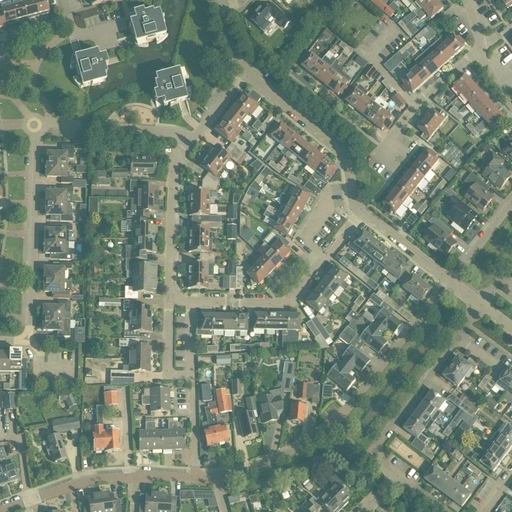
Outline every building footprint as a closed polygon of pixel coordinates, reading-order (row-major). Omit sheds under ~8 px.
[(1,0),(0,0),(0,8),(0,11),(1,11),(6,29),(12,22),(16,21),(11,3),(5,4),(2,2),(1,0)] [(9,0),(11,3),(16,21),(19,20),(20,22),(27,20),(21,0),(9,0)] [(37,15),(33,0),(21,0),(27,20),(35,18),(34,16),(37,15)] [(50,14),(49,12),(45,0),(33,0),(37,15),(41,14),(42,16),(50,14)] [(414,13),(416,16),(434,0),(418,0),(412,6),(416,11),(414,13)] [(442,9),(434,0),(416,16),(421,21),(427,15),(430,19),(442,9)] [(355,3),(348,9),(359,21),(366,15),(355,3)] [(384,3),(380,9),(384,13),(389,7),(384,3)] [(263,4),(250,19),(259,27),(258,28),(264,33),(275,20),(284,29),(291,21),(273,4),(269,9),(263,4)] [(396,12),(389,7),(384,13),(391,18),(396,12)] [(133,35),(135,43),(135,44),(146,41),(146,43),(156,40),(155,38),(165,36),(163,27),(164,26),(163,17),(160,18),(159,12),(153,14),(152,11),(144,13),(143,10),(136,12),(138,18),(129,20),(131,26),(128,27),(132,35),(133,35)] [(398,24),(402,29),(406,26),(401,21),(398,24)] [(296,23),(286,34),(293,40),(302,29),(296,23)] [(407,34),(411,31),(406,26),(402,29),(407,34)] [(333,34),(326,29),(323,34),(329,39),(333,34)] [(425,29),(420,34),(423,37),(428,32),(425,29)] [(453,36),(444,44),(455,55),(464,47),(460,44),(462,42),(458,37),(456,39),(453,36)] [(455,55),(444,44),(440,39),(432,47),(446,63),(455,55)] [(409,44),(403,49),(406,52),(412,47),(409,44)] [(347,47),(342,53),(348,57),(353,51),(347,47)] [(438,71),(446,63),(432,47),(423,55),(438,71)] [(91,51),(83,54),(83,55),(74,58),(77,68),(75,68),(78,78),(79,77),(82,88),(88,86),(91,85),(91,86),(100,85),(100,83),(106,81),(103,72),(106,71),(104,66),(108,65),(106,59),(100,60),(97,51),(92,53),(91,51)] [(302,67),(311,74),(321,62),(311,54),(309,57),(307,55),(302,61),(305,63),(302,67)] [(423,55),(415,62),(419,67),(429,78),(438,71),(423,55)] [(320,81),(334,64),(337,60),(333,58),(331,61),(325,56),(321,62),(311,74),(320,81)] [(359,65),(364,68),(368,63),(363,60),(359,65)] [(334,64),(320,81),(329,89),(343,71),(334,64)] [(369,79),(377,70),(370,65),(363,75),(369,79)] [(419,67),(410,74),(421,86),(429,78),(419,67)] [(156,92),(153,93),(155,99),(161,98),(163,107),(169,105),(170,108),(178,104),(178,103),(187,100),(184,90),(186,90),(183,80),(181,81),(178,71),(170,73),(169,72),(160,73),(161,75),(155,77),(157,83),(154,84),(156,92)] [(342,73),(329,89),(338,96),(341,92),(344,94),(348,88),(346,86),(350,80),(342,73)] [(421,86),(410,74),(402,82),(404,85),(402,87),(406,92),(408,90),(412,94),(421,86)] [(460,95),(473,84),(465,75),(453,86),(460,95)] [(382,83),(386,88),(390,85),(385,80),(382,83)] [(480,92),(473,84),(460,95),(468,103),(480,92)] [(349,98),(346,102),(355,109),(365,97),(368,93),(359,85),(356,90),(353,92),(351,90),(350,90),(346,96),(349,98)] [(391,93),(395,90),(390,85),(386,88),(391,93)] [(443,90),(434,101),(439,105),(442,101),(441,100),(446,93),(443,90)] [(243,95),(236,105),(248,115),(249,114),(251,116),(258,107),(256,105),(261,99),(252,91),(247,98),(243,95)] [(488,101),(480,92),(468,103),(476,112),(488,101)] [(400,109),(406,103),(398,94),(392,100),(400,109)] [(365,97),(355,109),(364,116),(374,104),(378,99),(374,96),(370,101),(365,97)] [(374,104),(364,116),(373,124),(383,111),(388,105),(379,98),(378,99),(374,104)] [(383,111),(373,124),(382,131),(385,127),(388,129),(393,124),(390,121),(392,118),(389,116),(397,106),(392,100),(388,105),(383,111)] [(496,109),(488,101),(476,112),(483,120),(496,109)] [(459,114),(467,111),(464,103),(456,107),(459,114)] [(241,123),(248,115),(236,105),(229,113),(241,123)] [(503,118),(496,109),(483,120),(491,129),(503,118)] [(427,143),(448,116),(442,111),(438,116),(432,111),(417,129),(423,134),(420,138),(427,143)] [(229,113),(222,122),(238,135),(242,131),(238,128),(241,123),(229,113)] [(266,129),(274,119),(269,115),(261,126),(266,129)] [(238,135),(222,122),(214,131),(227,141),(231,144),(238,135)] [(471,132),(474,129),(469,123),(466,127),(471,132)] [(279,144),(288,131),(279,124),(276,128),(274,126),(270,132),(272,133),(269,137),(279,144)] [(474,129),(471,132),(475,137),(479,134),(474,129)] [(297,139),(288,131),(279,144),(284,148),(281,153),(284,156),(297,139)] [(306,145),(297,139),(284,156),(288,151),(296,158),(306,145)] [(481,146),(487,152),(491,147),(486,142),(481,146)] [(231,144),(227,149),(242,162),(246,157),(242,154),(231,144)] [(47,161),(46,161),(46,166),(66,166),(66,159),(74,160),(74,146),(62,145),(61,154),(47,154),(47,161)] [(296,158),(305,165),(315,153),(306,145),(296,158)] [(214,147),(206,156),(222,168),(230,158),(240,166),(242,162),(227,149),(223,154),(214,147)] [(272,148),(264,155),(269,161),(277,153),(272,148)] [(426,151),(418,161),(431,171),(438,161),(435,159),(437,157),(432,152),(430,155),(426,151)] [(305,165),(314,172),(324,160),(315,153),(305,165)] [(500,189),(510,177),(498,167),(502,162),(492,153),(484,162),(490,167),(483,176),(500,189)] [(206,156),(199,166),(208,173),(201,181),(218,187),(220,182),(218,181),(221,177),(221,175),(218,173),(222,168),(206,156)] [(154,175),(154,159),(131,159),(131,174),(154,175)] [(368,164),(375,170),(380,166),(374,159),(368,164)] [(257,160),(249,166),(257,173),(263,165),(257,160)] [(334,167),(324,160),(314,172),(315,173),(313,175),(325,185),(330,179),(329,179),(333,173),(331,171),(334,167)] [(418,161),(411,170),(423,180),(431,171),(418,161)] [(46,170),(47,170),(47,177),(61,178),(61,183),(73,184),(73,178),(69,178),(69,173),(66,173),(66,166),(46,166),(46,170)] [(282,170),(276,166),(273,169),(279,174),(282,170)] [(257,178),(262,182),(262,181),(263,182),(271,172),(265,167),(260,174),(257,178)] [(111,179),(127,180),(127,170),(111,170),(111,179)] [(411,170),(404,178),(416,188),(423,180),(411,170)] [(482,211),(485,207),(492,199),(481,191),(486,185),(471,174),(464,183),(472,190),(466,198),(482,211)] [(262,182),(257,178),(253,182),(249,188),(259,194),(262,189),(258,186),(262,182)] [(404,178),(397,187),(409,197),(416,188),(404,178)] [(218,187),(201,181),(201,192),(189,192),(189,204),(209,204),(209,198),(216,198),(216,192),(218,187)] [(436,189),(435,189),(439,192),(446,184),(442,181),(439,184),(437,182),(433,186),(436,189)] [(137,193),(137,200),(157,200),(158,188),(146,188),(146,182),(130,182),(130,193),(137,193)] [(303,188),(318,196),(321,192),(308,182),(303,188)] [(47,192),(46,200),(45,200),(45,204),(65,204),(65,193),(73,193),(73,187),(61,187),(61,192),(47,192)] [(397,187),(390,196),(402,206),(409,197),(397,187)] [(295,188),(290,198),(304,206),(309,196),(295,188)] [(283,199),(279,206),(281,207),(284,208),(298,215),(304,206),(290,198),(282,194),(280,198),(283,199)] [(395,215),(402,206),(390,196),(382,205),(386,208),(384,211),(390,216),(392,213),(395,215)] [(473,223),(474,221),(463,213),(467,208),(454,198),(447,207),(452,211),(447,218),(465,232),(468,229),(470,230),(474,225),(473,223)] [(127,212),(127,219),(145,219),(145,213),(157,213),(157,200),(137,200),(131,200),(130,212),(127,212)] [(426,201),(421,207),(425,210),(430,204),(426,201)] [(45,204),(45,208),(46,208),(46,216),(60,216),(60,222),(72,222),(72,216),(72,212),(69,212),(70,204),(65,204),(45,204)] [(189,204),(189,216),(200,217),(200,222),(215,223),(220,223),(220,217),(215,217),(208,216),(209,204),(189,204)] [(292,225),(298,215),(284,208),(281,207),(278,212),(268,206),(266,210),(292,225)] [(292,225),(266,210),(263,216),(275,223),(273,228),(286,236),(292,225)] [(406,222),(411,226),(418,219),(412,214),(406,222)] [(446,256),(456,244),(444,234),(448,229),(433,217),(428,224),(433,227),(424,239),(446,256)] [(134,240),(154,241),(154,234),(157,234),(157,227),(143,227),(143,221),(126,221),(125,227),(127,228),(126,232),(132,232),(131,240),(134,240)] [(188,228),(188,240),(208,241),(208,229),(221,229),(221,223),(215,223),(200,222),(200,228),(188,228)] [(44,238),(44,242),(64,243),(68,243),(69,232),(72,232),(72,225),(60,225),(60,231),(46,231),(45,238),(44,238)] [(240,235),(240,236),(247,244),(255,235),(245,225),(240,225),(240,231),(240,235)] [(227,230),(231,234),(236,235),(236,226),(227,226),(227,230)] [(347,246),(359,255),(362,252),(361,252),(371,239),(362,232),(353,243),(351,241),(347,246)] [(264,244),(281,261),(290,252),(285,248),(289,244),(285,240),(277,236),(267,246),(264,244)] [(362,252),(359,255),(363,259),(366,255),(370,259),(380,247),(371,239),(361,252),(362,252)] [(147,253),(156,254),(156,248),(154,247),(154,241),(134,240),(134,247),(125,247),(125,253),(126,253),(125,260),(138,260),(146,261),(147,253)] [(188,240),(188,253),(199,253),(199,259),(214,259),(224,259),(224,253),(214,253),(208,253),(208,247),(211,247),(211,241),(208,241),(188,240)] [(44,242),(44,247),(45,247),(45,254),(59,254),(59,260),(71,261),(71,249),(68,249),(68,243),(64,243),(44,242)] [(264,244),(260,248),(266,254),(262,258),(273,269),(281,261),(264,244)] [(389,254),(380,247),(370,259),(372,261),(374,267),(372,270),(375,272),(379,266),(389,254)] [(379,266),(377,270),(379,271),(382,271),(383,269),(388,273),(392,269),(398,261),(392,256),(389,254),(379,266)] [(347,269),(351,264),(342,257),(338,262),(343,266),(347,269)] [(265,277),(273,269),(262,258),(258,262),(255,259),(252,263),(254,266),(265,277)] [(187,264),(187,277),(207,277),(213,278),(213,265),(214,265),(214,259),(199,259),(199,265),(187,264)] [(134,272),(133,280),(155,281),(156,267),(138,266),(138,260),(125,260),(125,272),(134,272)] [(397,281),(407,268),(398,261),(388,273),(397,281)] [(45,276),(43,276),(43,281),(63,281),(63,270),(71,270),(71,264),(59,263),(59,269),(45,269),(45,276)] [(351,264),(347,269),(351,272),(356,277),(360,272),(351,264)] [(255,285),(256,284),(258,285),(265,277),(254,266),(246,274),(251,279),(250,280),(250,282),(251,284),(253,285),(255,285)] [(334,267),(327,276),(339,287),(344,291),(348,286),(343,283),(347,277),(334,267)] [(365,284),(369,279),(360,272),(356,277),(361,281),(365,284)] [(327,276),(320,285),(332,295),(339,287),(327,276)] [(402,288),(411,295),(421,283),(412,276),(402,288)] [(207,290),(207,277),(187,277),(187,289),(207,290)] [(369,279),(365,284),(373,290),(377,285),(369,279)] [(155,294),(155,281),(133,280),(133,288),(125,288),(124,300),(137,300),(137,293),(155,294)] [(71,299),(71,281),(63,281),(43,281),(43,285),(44,285),(44,292),(59,293),(58,299),(71,299)] [(420,302),(430,290),(421,283),(411,295),(420,302)] [(320,285),(313,294),(328,307),(332,303),(328,300),(332,295),(320,285)] [(380,308),(388,298),(384,295),(379,291),(375,296),(373,294),(369,300),(380,308)] [(328,307),(313,294),(305,303),(318,313),(322,308),(326,310),(328,307)] [(360,296),(356,300),(361,304),(365,300),(360,296)] [(366,312),(362,317),(373,326),(383,334),(386,330),(393,335),(392,335),(393,336),(402,324),(401,324),(393,317),(394,316),(391,314),(394,311),(388,306),(392,301),(388,298),(380,308),(382,310),(374,319),(366,312)] [(44,315),(43,315),(43,319),(62,319),(62,313),(70,313),(70,302),(58,302),(58,308),(44,307),(44,315)] [(151,321),(151,308),(137,308),(137,302),(123,302),(123,312),(130,313),(130,320),(151,321)] [(301,308),(307,315),(311,312),(305,304),(301,308)] [(397,313),(401,316),(408,322),(412,317),(401,308),(397,313)] [(350,324),(356,315),(351,311),(345,320),(350,324)] [(264,331),(264,315),(253,315),(253,331),(264,331)] [(264,331),(276,331),(276,315),(264,315),(264,331)] [(287,336),(287,332),(287,316),(276,315),(276,331),(282,331),(282,336),(287,336)] [(196,321),(196,331),(200,331),(200,336),(211,336),(211,331),(212,316),(200,316),(200,321),(196,321)] [(211,331),(223,332),(223,316),(212,316),(211,331)] [(223,332),(234,332),(234,316),(223,316),(223,332)] [(246,332),(246,316),(234,316),(234,332),(235,332),(235,338),(240,338),(240,332),(246,332)] [(299,332),(299,316),(287,316),(287,332),(299,332)] [(311,321),(320,335),(325,341),(330,338),(316,318),(311,321)] [(42,323),(44,323),(43,331),(57,331),(57,337),(69,337),(70,320),(62,320),(62,319),(43,319),(42,323)] [(151,321),(130,320),(130,333),(124,333),(124,339),(136,339),(137,333),(150,334),(151,321)] [(320,335),(311,321),(305,324),(315,338),(320,335)] [(383,334),(373,326),(369,330),(368,328),(367,328),(358,339),(359,340),(359,339),(377,354),(378,355),(387,343),(386,343),(380,338),(383,334)] [(357,335),(347,327),(338,338),(348,346),(357,335)] [(75,335),(75,343),(78,343),(80,343),(83,344),(84,344),(84,335),(83,335),(75,335)] [(129,348),(129,360),(150,361),(150,348),(136,348),(137,340),(119,340),(119,347),(129,348)] [(351,371),(354,367),(360,372),(361,373),(370,361),(369,361),(351,347),(351,346),(350,346),(341,357),(342,358),(344,359),(341,363),(351,371)] [(9,351),(9,354),(10,354),(10,369),(10,372),(20,372),(20,375),(20,390),(26,391),(27,375),(27,359),(21,358),(21,351),(9,351)] [(0,371),(10,372),(10,369),(10,354),(9,354),(0,353),(0,371)] [(217,365),(230,364),(230,356),(216,356),(217,365)] [(469,359),(466,363),(458,357),(450,367),(465,378),(472,369),(475,371),(475,370),(478,366),(479,365),(469,358),(469,359)] [(110,371),(110,379),(134,380),(134,373),(149,373),(150,361),(129,360),(129,367),(123,366),(123,372),(110,371)] [(285,377),(283,392),(291,393),(293,379),(295,365),(287,363),(285,377)] [(351,371),(341,363),(337,367),(336,366),(336,365),(335,365),(326,376),(327,377),(345,391),(346,392),(355,380),(354,380),(348,375),(351,371)] [(458,388),(465,378),(450,367),(443,377),(458,388)] [(500,380),(496,384),(496,385),(507,393),(511,385),(511,369),(510,368),(506,373),(504,372),(500,377),(502,378),(500,380)] [(478,387),(483,391),(491,381),(486,377),(478,387)] [(241,396),(241,381),(232,381),(233,396),(241,396)] [(438,386),(447,390),(449,385),(440,381),(438,386)] [(491,381),(483,391),(488,395),(496,385),(496,384),(491,381)] [(306,400),(306,399),(312,399),(311,403),(318,404),(320,386),(306,385),(299,384),(298,399),(306,400)] [(202,402),(210,401),(209,385),(201,386),(202,402)] [(118,406),(117,392),(116,392),(116,386),(104,387),(104,393),(103,393),(104,407),(118,406)] [(322,386),(321,398),(322,398),(331,399),(332,387),(322,386)] [(141,402),(169,401),(169,390),(150,390),(150,397),(141,397),(141,402)] [(228,412),(232,411),(229,396),(225,397),(224,390),(216,391),(217,398),(219,414),(228,412)] [(255,401),(269,398),(267,391),(253,394),(255,401)] [(271,398),(258,401),(263,424),(277,421),(274,411),(281,409),(279,398),(277,391),(270,392),(271,398)] [(438,411),(446,401),(432,391),(425,401),(438,411)] [(15,410),(14,393),(3,394),(4,411),(15,410)] [(59,394),(59,401),(65,401),(69,409),(76,405),(71,394),(59,394)] [(472,410),(462,402),(452,395),(447,398),(446,401),(447,402),(448,400),(458,408),(469,416),(472,410)] [(253,397),(245,399),(248,413),(256,411),(253,397)] [(466,397),(462,402),(472,410),(476,405),(466,397)] [(291,403),(290,421),(292,422),(292,423),(296,423),(297,422),(303,422),(303,414),(304,414),(305,404),(305,401),(291,400),(291,403)] [(150,413),(169,413),(169,401),(141,402),(141,406),(150,406),(150,413)] [(425,402),(419,411),(434,423),(441,413),(438,411),(425,401),(425,402)] [(218,445),(228,442),(224,426),(218,428),(215,414),(217,414),(216,406),(214,402),(208,403),(209,408),(218,445)] [(104,453),(103,434),(102,426),(101,407),(96,407),(97,424),(92,424),(92,434),(93,453),(104,453)] [(217,447),(216,445),(218,445),(209,408),(204,409),(207,422),(209,429),(203,431),(207,447),(209,447),(210,448),(217,447)] [(434,423),(419,411),(412,420),(411,419),(425,429),(428,432),(434,423)] [(253,414),(239,417),(244,438),(249,437),(251,438),(255,437),(256,436),(257,435),(253,414)] [(80,429),(78,418),(66,420),(66,418),(52,421),(53,423),(51,423),(52,424),(54,438),(46,440),(49,448),(46,449),(49,456),(52,455),(54,463),(59,461),(61,463),(64,462),(65,459),(66,459),(59,436),(58,437),(57,433),(80,429)] [(425,429),(411,419),(404,430),(416,439),(417,440),(417,439),(424,444),(427,440),(421,435),(425,429)] [(151,451),(150,423),(145,423),(145,432),(138,432),(139,451),(151,451)] [(154,423),(150,423),(151,451),(162,450),(161,432),(154,432),(154,423)] [(168,432),(161,432),(162,450),(173,450),(173,423),(168,423),(168,432)] [(177,423),(173,423),(173,450),(185,450),(184,432),(177,432),(177,423)] [(511,428),(508,426),(501,435),(511,443),(511,428)] [(511,446),(511,443),(501,435),(497,432),(491,442),(507,454),(511,446)] [(119,433),(103,434),(104,453),(106,453),(107,454),(110,454),(112,453),(119,453),(119,433)] [(417,440),(416,439),(411,445),(410,446),(421,453),(425,447),(426,446),(424,444),(417,439),(417,440)] [(507,454),(491,442),(484,451),(500,463),(507,454)] [(3,447),(0,448),(0,456),(9,484),(19,480),(13,463),(11,459),(10,457),(7,458),(3,447)] [(421,453),(431,461),(435,455),(425,447),(421,453)] [(500,463),(484,451),(483,450),(478,456),(475,454),(472,459),(475,461),(476,460),(481,463),(480,463),(493,473),(500,463)] [(0,486),(9,484),(0,456),(0,486)] [(464,466),(461,471),(470,477),(473,473),(467,469),(464,466)] [(424,480),(434,487),(443,474),(434,467),(424,480)] [(331,488),(327,492),(342,508),(348,502),(346,501),(350,497),(340,488),(344,483),(335,474),(331,479),(334,482),(330,486),(331,488)] [(434,487),(443,494),(452,481),(443,474),(434,487)] [(443,494),(452,501),(462,488),(452,481),(443,494)] [(462,508),(471,495),(462,488),(452,501),(462,508)] [(180,492),(179,501),(180,501),(194,500),(207,500),(209,509),(217,507),(213,492),(192,491),(180,492)] [(335,511),(337,511),(342,508),(327,492),(322,497),(321,495),(316,500),(313,497),(309,501),(318,510),(322,506),(328,511),(335,511)] [(106,494),(100,495),(102,511),(120,511),(119,501),(113,502),(112,495),(107,495),(106,494)] [(151,496),(146,496),(145,503),(139,502),(138,511),(156,511),(158,495),(151,494),(151,496)] [(89,505),(83,506),(83,511),(102,511),(100,495),(93,496),(93,497),(88,498),(89,505)] [(165,495),(158,495),(156,511),(175,511),(175,508),(176,505),(170,504),(170,497),(165,497),(165,495)] [(488,511),(494,503),(491,501),(484,509),(488,511)] [(315,511),(316,511),(307,503),(303,507),(306,510),(304,511),(315,511)]
